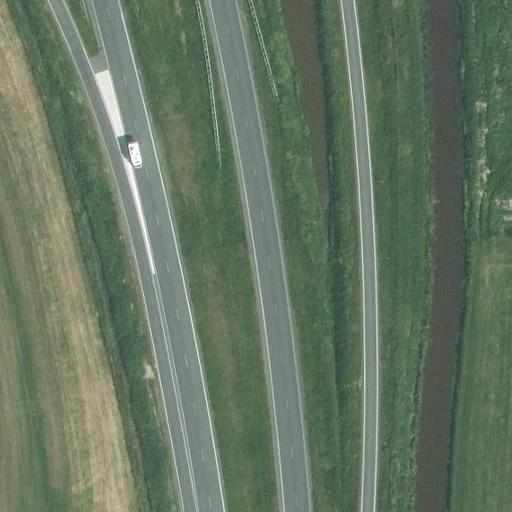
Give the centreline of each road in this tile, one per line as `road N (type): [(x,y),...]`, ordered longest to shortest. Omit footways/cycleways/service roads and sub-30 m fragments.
road 1 (trunk): [(295,511),(268,261),(221,0)]
road 2 (trunk): [(366,511),(367,224),(346,0)]
road 3 (trunk): [(54,0),(111,146),(157,315),(191,392)]
road 4 (trunk): [(104,0),(154,191),(191,392)]
road 5 (trunk): [(191,392),(210,511)]
